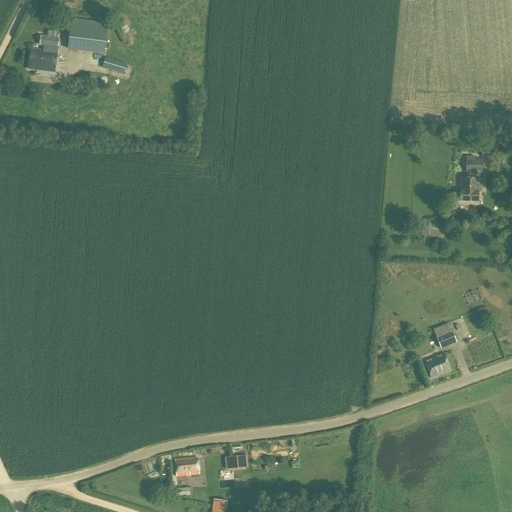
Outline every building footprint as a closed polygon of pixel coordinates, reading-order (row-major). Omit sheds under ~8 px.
[(104,54),(106,35),(95,34),(95,28),(70,24),(67,49),(104,54)] [(58,48),(59,38),(40,35),(39,45),(58,48)] [(55,71),(57,52),(31,49),(28,69),(37,70),(37,68),(55,71)] [(124,74),(127,64),(105,57),(102,68),(124,74)] [(497,157),(497,139),(491,139),(491,143),(485,143),(485,147),(482,146),(482,157),(497,157)] [(481,173),(482,160),(475,160),(475,156),(467,156),(466,159),(467,159),(467,171),(467,178),(461,178),(461,192),(458,192),(457,194),(456,198),(458,200),(461,200),(460,201),(478,201),(479,173),(481,173)] [(441,349),(456,343),(452,331),(436,337),(441,349)] [(432,379),(450,371),(443,354),(425,362),(432,379)] [(226,470),(248,468),(246,455),(225,458),(226,470)] [(176,476),(199,475),(198,457),(175,459),(176,476)] [(178,496),(190,496),(190,488),(178,489),(178,496)] [(213,499),(210,511),(225,511),(227,502),(213,499)]
